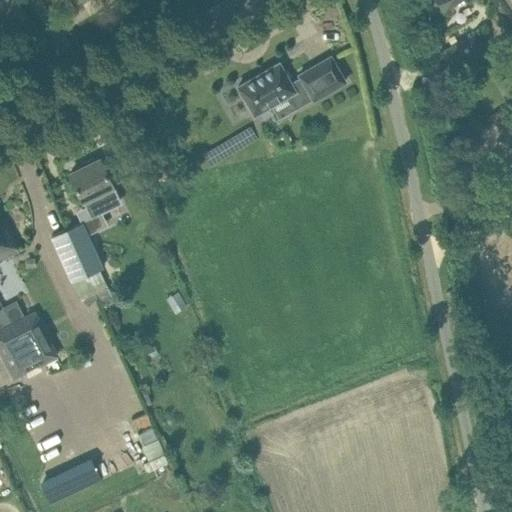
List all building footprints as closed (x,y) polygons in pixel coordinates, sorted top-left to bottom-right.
[(461,0),(436,0),(444,12),(461,0)] [(441,57),(450,76),(489,57),(480,38),(441,57)] [(313,100),(345,81),(330,56),(299,74),(300,76),(290,82),(279,62),(238,86),(254,115),(288,95),(296,109),(313,99),(313,100)] [(84,167),(69,174),(78,192),(82,200),(90,216),(120,201),(112,185),(113,185),(109,177),(100,159),(96,161),(94,157),(82,163),(84,167)] [(0,260),(18,251),(0,218),(0,260)] [(81,222),(66,229),(87,274),(100,268),(102,267),(86,233),(81,222)] [(72,281),(73,280),(87,274),(66,229),(51,236),(72,281)] [(0,329),(11,324),(3,308),(0,308),(0,329)] [(35,311),(0,329),(0,350),(14,377),(26,371),(25,369),(37,363),(38,365),(57,355),(35,311)] [(49,503),(101,481),(93,462),(40,484),(49,503)]
